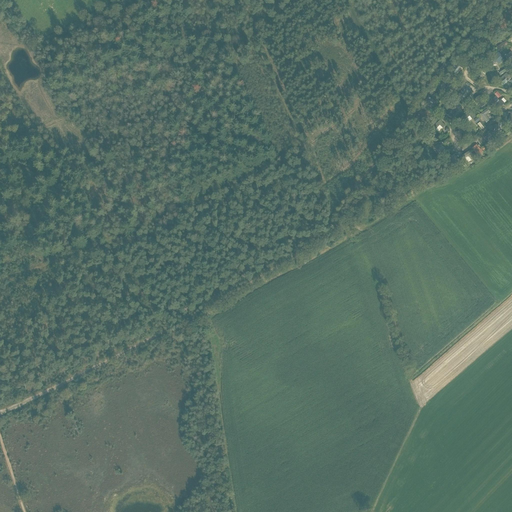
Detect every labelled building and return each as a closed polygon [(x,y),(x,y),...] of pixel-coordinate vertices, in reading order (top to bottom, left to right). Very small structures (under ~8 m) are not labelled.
[(489,44),(482,37),(476,43),(481,48),(482,47),(485,49),(489,44)] [(504,60),(500,56),(501,55),(498,52),(495,54),(496,56),(491,59),(495,63),(496,62),(498,64),(504,60)] [(456,62),(450,71),(456,74),(458,71),(456,69),(460,65),(456,62)] [(484,77),(488,71),(482,66),(475,76),(479,79),(481,75),(484,77)] [(506,73),(498,81),(500,83),(506,79),(508,81),(511,77),(511,74),(511,73),(508,76),(506,73)] [(443,80),(437,87),(439,89),(445,82),(443,80)] [(465,86),(459,93),(460,94),(462,95),(463,95),(465,93),(469,88),(466,86),(465,86)] [(485,105),(479,96),(473,100),(479,108),(479,109),(485,105)] [(492,98),(489,102),(497,110),(498,109),(499,108),(501,107),(504,104),(501,99),(499,101),(498,100),(495,96),(493,98),(492,98)] [(431,109),(436,103),(429,97),(424,103),(431,109)] [(458,108),(452,104),(446,114),(451,118),(458,108)] [(486,115),(490,112),(487,108),(480,114),(486,122),(489,120),(486,115)] [(464,120),(469,116),(472,120),(476,117),(471,110),(461,117),(464,120)] [(440,120),(432,128),(435,130),(436,129),(438,132),(442,128),(442,129),(445,126),(442,123),(443,123),(441,120),(440,120)] [(386,142),(393,134),(391,132),(384,140),(386,142)] [(497,143),(489,134),(484,139),(488,143),(489,142),(493,146),(497,143)] [(482,152),(476,144),(472,148),(477,155),(482,152)] [(445,154),(440,146),(439,145),(434,148),(441,157),(445,154)] [(464,159),(468,156),(471,160),(474,158),(469,151),(462,155),(464,159)] [(459,163),(454,155),(449,159),(453,166),(459,163)]
